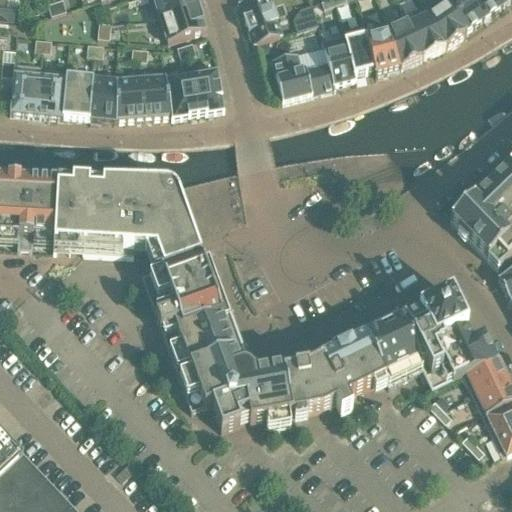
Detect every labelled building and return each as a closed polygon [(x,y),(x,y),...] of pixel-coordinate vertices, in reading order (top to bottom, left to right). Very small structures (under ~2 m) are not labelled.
[(150,0),(158,24),(198,11),(194,0),(150,0)] [(266,0),(263,0),(237,9),(253,53),(282,42),(266,0)] [(335,11),(346,7),(343,0),(341,0),(332,3),(335,11)] [(464,37),(482,25),(465,0),(437,0),(437,1),(439,3),(440,2),(464,37)] [(465,0),(482,25),(501,12),(492,0),(465,0)] [(511,4),(511,0),(492,0),(501,12),(511,4)] [(466,40),(464,37),(440,2),(439,3),(422,15),(445,55),(466,40)] [(323,15),(335,11),(332,3),(321,7),(323,15)] [(62,5),(55,7),(59,19),(66,17),(62,5)] [(55,7),(47,10),(50,22),(59,19),(55,7)] [(0,11),(0,25),(14,26),(15,12),(0,11)] [(198,11),(158,24),(166,49),(206,37),(198,11)] [(423,65),(445,55),(422,15),(404,23),(423,65)] [(316,23),(304,26),(306,34),(318,31),(316,23)] [(400,75),(423,65),(404,23),(384,32),(400,75)] [(111,30),(98,29),(98,37),(110,38),(111,30)] [(352,82),(354,82),(373,77),(364,32),(341,38),(342,42),(352,82)] [(375,81),(400,75),(384,32),(365,37),(375,76),(373,77),(375,81)] [(110,38),(98,37),(97,45),(109,46),(110,38)] [(354,82),(352,82),(342,42),(321,48),(327,71),(332,92),(334,92),(355,86),(354,82)] [(43,46),(35,46),(34,58),(42,59),(43,46)] [(51,47),(43,46),(42,59),(50,59),(51,47)] [(192,49),(184,51),(188,63),(195,61),(192,49)] [(95,51),(87,50),(86,63),(94,64),(95,51)] [(103,52),(95,51),(94,64),(102,65),(103,52)] [(184,51),(176,54),(180,66),(188,63),(184,51)] [(140,55),(132,55),(131,67),(139,68),(140,55)] [(148,56),(140,55),(139,68),(146,69),(148,56)] [(335,96),(334,92),(332,92),(327,71),(301,77),(296,60),(271,67),(282,110),(335,96)] [(2,66),(1,74),(13,75),(14,67),(2,66)] [(1,74),(0,82),(12,83),(13,79),(13,75),(1,74)] [(217,76),(191,81),(198,122),(224,117),(217,76)] [(40,82),(13,79),(12,83),(9,121),(36,123),(40,82)] [(165,85),(164,85),(170,124),(170,126),(198,122),(191,81),(165,85)] [(65,85),(40,82),(36,123),(62,126),(62,123),(65,85)] [(65,85),(62,123),(89,126),(93,85),(65,82),(65,85)] [(165,83),(140,85),(143,126),(170,124),(164,85),(165,85),(165,83)] [(116,87),(93,85),(89,126),(114,129),(116,87)] [(140,85),(116,87),(114,129),(143,126),(140,85)] [(511,166),(508,170),(449,227),(497,275),(511,260),(511,166)] [(59,189),(0,185),(0,242),(17,244),(17,257),(31,258),(32,244),(53,246),(52,259),(56,259),(56,251),(76,253),(82,253),(86,193),(59,189)] [(86,193),(82,253),(82,262),(133,264),(133,257),(154,258),(175,250),(173,244),(188,238),(178,211),(174,204),(166,198),(156,196),(115,194),(115,197),(86,193)] [(249,430),(291,423),(280,365),(260,369),(257,366),(252,363),(245,361),(225,306),(208,259),(190,266),(189,264),(163,273),(163,276),(141,284),(155,324),(157,330),(160,337),(160,336),(190,420),(211,413),(220,438),(239,431),(237,424),(247,420),(249,430)] [(507,305),(511,301),(511,276),(496,285),(507,305)] [(400,315),(359,334),(387,395),(422,378),(431,397),(466,381),(495,365),(483,340),(471,346),(466,334),(467,334),(451,301),(404,323),(400,315)] [(303,361),(280,365),(291,423),(321,417),(335,410),(340,420),(351,414),(347,404),(383,387),(359,334),(303,361)] [(466,381),(475,401),(508,385),(498,364),(495,365),(466,381)] [(511,392),(508,385),(475,401),(485,422),(511,408),(511,392)] [(442,415),(434,407),(427,412),(436,421),(442,415)] [(511,408),(485,422),(495,442),(511,433),(511,408)] [(450,424),(442,415),(436,421),(444,430),(450,424)] [(511,433),(495,442),(505,463),(511,459),(511,433)] [(475,450),(467,441),(460,447),(469,456),(475,450)] [(483,458),(475,450),(469,456),(477,465),(483,458)] [(0,511),(47,511),(0,461),(0,511)]
